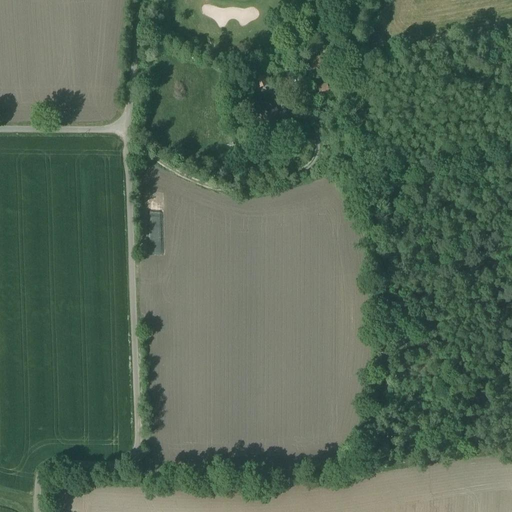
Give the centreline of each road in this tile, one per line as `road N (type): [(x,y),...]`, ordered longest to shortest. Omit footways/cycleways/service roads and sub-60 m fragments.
road 1 (unclassified): [(38,511),(39,484),(50,467),(124,464),(138,455),(126,130)]
road 2 (unclassified): [(126,130),(141,0)]
road 3 (unclassified): [(0,128),(126,130)]
